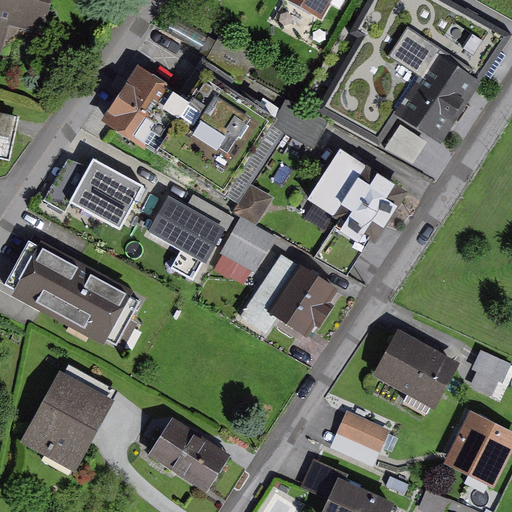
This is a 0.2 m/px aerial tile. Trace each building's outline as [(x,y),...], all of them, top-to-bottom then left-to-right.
[(57,0),(0,0),(0,49),(6,51),(14,21),(49,31),(57,0)] [(300,0),(324,14),(332,0),(300,0)] [(445,56),(487,83),(511,44),(511,31),(455,0),(375,0),(358,32),(368,37),(325,111),(387,144),(406,115),(445,56)] [(232,33),(208,67),(241,89),(264,55),(232,33)] [(448,142),(487,83),(445,56),(406,115),(448,142)] [(241,206),(274,158),(292,131),(295,126),(285,119),(241,89),(208,67),(187,99),(146,71),(113,120),(241,206)] [(334,122),(295,101),(285,119),(295,126),(292,131),(320,147),(334,122)] [(0,157),(15,161),(24,119),(0,113),(0,157)] [(400,124),(387,149),(416,164),(429,140),(400,124)] [(347,151),(316,199),(347,219),(377,238),(385,243),(399,222),(406,227),(416,211),(409,207),(394,197),(401,186),(347,151)] [(152,186),(102,158),(97,166),(78,200),(127,229),(152,186)] [(78,200),(97,166),(75,159),(51,201),(71,212),(78,200)] [(278,198),(260,186),(244,210),(262,222),(278,198)] [(244,218),(203,193),(196,206),(178,196),(158,230),(216,265),(235,233),(244,218)] [(281,237),(248,219),(228,254),(262,272),(281,237)] [(322,258),(353,275),(377,238),(347,219),(322,258)] [(148,303),(36,241),(11,286),(124,347),(148,303)] [(314,272),(290,255),(249,316),(273,333),(285,316),(314,272)] [(315,336),(326,319),(330,321),(339,307),(336,305),(345,292),(314,272),(285,316),(315,336)] [(463,366),(405,335),(384,374),(418,393),(441,405),(463,366)] [(511,377),(511,362),(489,352),(481,368),(486,371),(510,382),(511,377)] [(75,366),(33,441),(80,468),(123,392),(75,366)] [(511,390),(511,377),(510,382),(486,371),(479,386),(498,395),(508,400),(511,390)] [(436,415),(441,405),(418,393),(413,402),(436,415)] [(511,468),(511,428),(480,413),(454,464),(502,488),(511,468)] [(395,432),(355,414),(340,447),(380,465),(395,432)] [(232,455),(180,421),(156,457),(209,491),(232,455)] [(356,475),(322,461),(311,487),(335,497),(344,477),(353,481),(356,475)] [(335,497),(328,511),(395,511),(400,501),(353,481),(344,477),(335,497)] [(452,511),(457,502),(434,492),(426,508),(435,511),(452,511)] [(260,511),(290,511),(294,506),(269,494),(260,511)]
